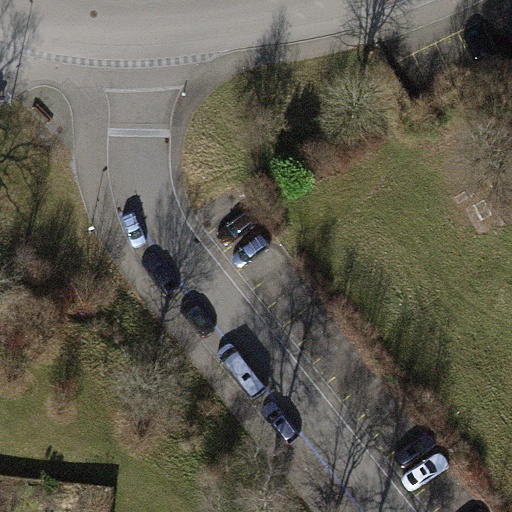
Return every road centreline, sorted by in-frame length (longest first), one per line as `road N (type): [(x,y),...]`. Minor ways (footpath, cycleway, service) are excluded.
road 1 (residential): [(380,511),(166,239),(146,168),(155,33)]
road 2 (residential): [(155,33),(251,31),(383,0)]
road 3 (residential): [(0,2),(155,33)]
